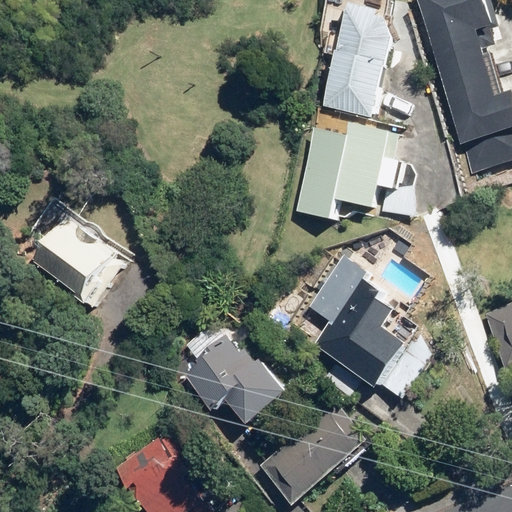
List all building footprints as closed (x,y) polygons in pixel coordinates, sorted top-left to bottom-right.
[(511,85),(496,28),(511,23),(511,17),(507,0),(431,0),(473,146),(511,135),(511,85)] [(392,9),(363,2),(338,108),(387,120),(407,36),(402,18),(391,15),(392,9)] [(365,134),(325,126),(308,212),(349,220),(353,199),(390,207),(389,212),(425,218),(423,186),(411,189),(416,160),(404,158),(409,131),(367,122),(365,134)] [(140,256),(61,197),(24,246),(103,306),(140,256)] [(414,303),(368,273),(321,345),(395,393),(424,349),(396,331),(414,303)] [(511,308),(492,316),(511,364),(511,308)] [(251,353),(240,340),(238,342),(217,319),(190,342),(211,365),(196,378),(228,415),(244,400),(266,424),(303,392),(274,359),(269,363),(256,349),(251,353)] [(308,507),(387,440),(348,398),(271,465),(308,507)] [(201,452),(193,458),(175,432),(135,459),(171,511),(211,511),(224,504),(207,478),(215,473),(201,452)]
